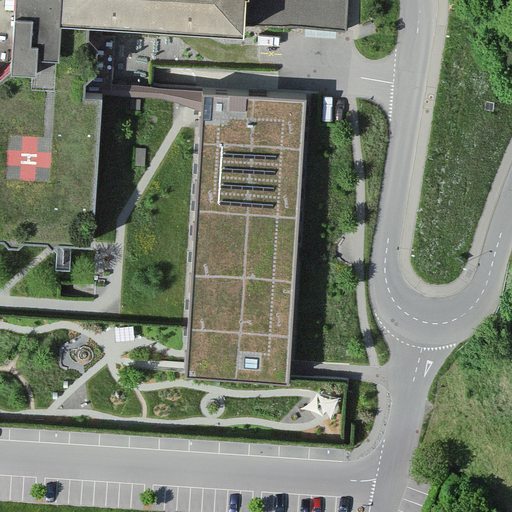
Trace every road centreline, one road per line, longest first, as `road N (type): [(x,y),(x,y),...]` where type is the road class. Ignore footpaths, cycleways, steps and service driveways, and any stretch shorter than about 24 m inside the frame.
road 1 (residential): [(429,325),(396,302),(385,270),(423,21),(419,0)]
road 2 (residential): [(429,325),(382,511)]
road 3 (residential): [(511,208),(475,305),(429,325)]
